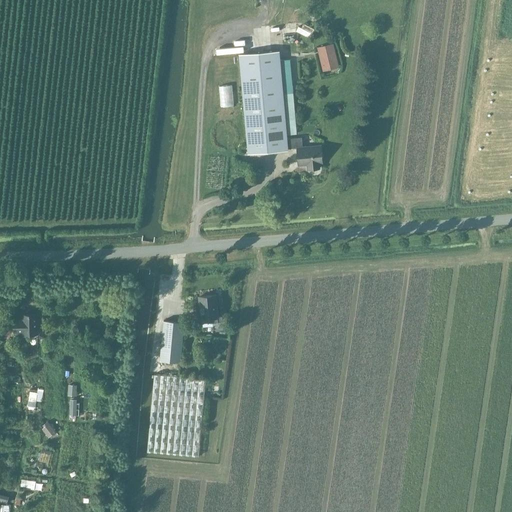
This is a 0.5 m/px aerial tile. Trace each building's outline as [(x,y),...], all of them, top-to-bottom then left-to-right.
[(300,22),(296,33),(310,38),(313,32),(306,29),(308,25),(300,22)] [(332,45),(319,48),(323,66),(336,63),(332,45)] [(280,50),(239,54),(248,154),(288,150),(289,150),(289,149),(288,139),(280,50)] [(302,137),(288,139),(289,149),(297,148),(299,165),(308,164),(308,169),(320,168),(319,163),(323,163),(321,146),(303,147),(302,137)] [(216,295),(199,297),(202,323),(223,321),(223,316),(218,316),(216,295)] [(23,348),(38,347),(37,315),(22,315),(23,320),(14,320),(15,333),(23,333),(23,348)] [(180,362),(184,322),(164,320),(160,360),(180,362)] [(155,374),(148,451),(199,456),(206,379),(155,374)] [(3,400),(1,420),(16,422),(19,401),(3,400)] [(44,427),(43,429),(49,437),(56,431),(48,421),(43,425),(44,427)] [(0,494),(0,501),(7,504),(9,497),(0,494)]
